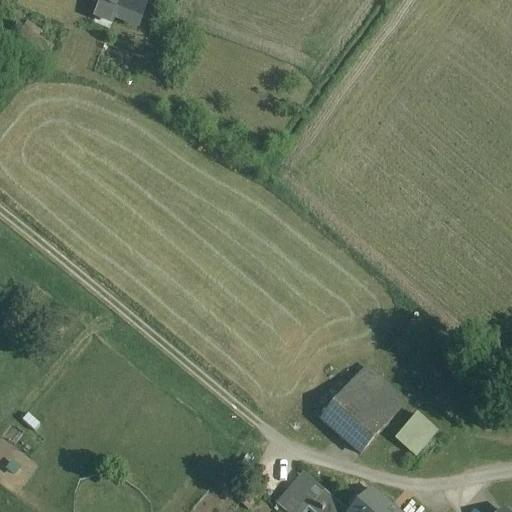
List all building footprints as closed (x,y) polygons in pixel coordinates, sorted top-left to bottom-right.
[(145,0),(95,0),(102,3),(117,9),(114,14),(116,15),(136,23),(145,0)] [(117,9),(102,3),(96,18),(112,25),(116,15),(114,14),(117,9)] [(27,23),(19,36),(49,55),(54,47),(39,37),(42,32),(27,23)] [(357,382),(355,384),(394,417),(404,404),(365,371),(357,382)] [(394,417),(355,384),(322,422),(360,456),(394,417)] [(417,416),(395,442),(416,459),(438,434),(417,416)] [(306,511),(309,509),(324,491),(303,473),(276,504),(285,511),(306,511)] [(324,491),(309,509),(312,511),(347,511),(348,511),(324,491)] [(390,511),(372,496),(358,511),(390,511)]
